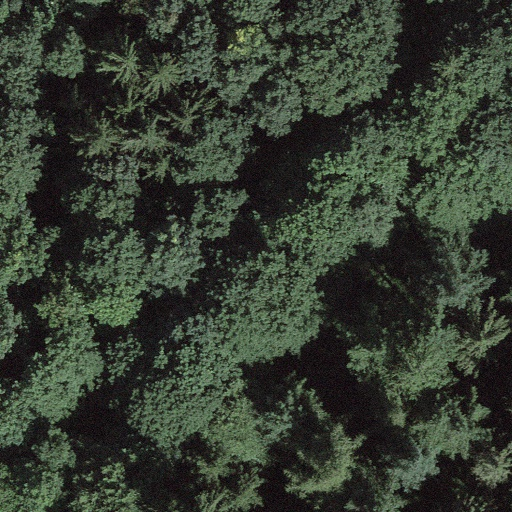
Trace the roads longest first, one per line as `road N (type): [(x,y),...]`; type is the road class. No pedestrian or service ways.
road 1 (track): [(0,503),(258,264),(507,0)]
road 2 (track): [(511,184),(51,511)]
